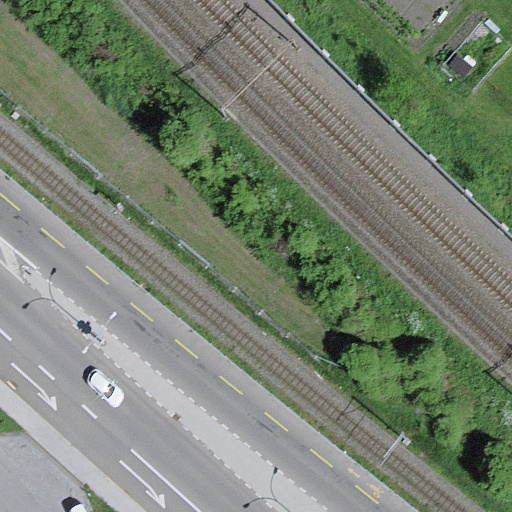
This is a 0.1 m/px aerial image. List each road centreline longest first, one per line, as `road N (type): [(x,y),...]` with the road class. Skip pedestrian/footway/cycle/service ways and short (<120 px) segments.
road 1 (primary): [(363,511),(0,211)]
road 2 (primary): [(0,292),(237,511)]
